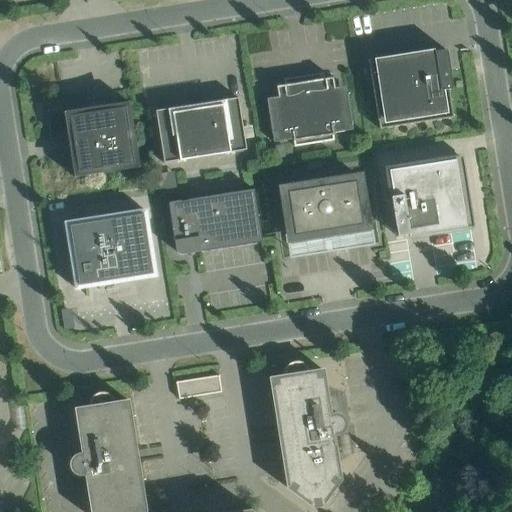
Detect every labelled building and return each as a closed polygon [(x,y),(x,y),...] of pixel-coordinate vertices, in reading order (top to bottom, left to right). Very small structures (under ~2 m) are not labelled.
[(423,52),(368,60),(379,129),(452,118),(448,89),(452,89),(446,50),(433,52),(434,53),(424,55),(423,52)] [(276,87),(277,98),(266,99),(273,143),(293,140),(294,147),(333,141),(332,133),(352,130),(345,86),(333,88),(332,78),(323,79),(323,73),(283,80),(284,85),(276,87)] [(237,98),(202,103),(203,107),(190,110),(189,105),(154,111),(162,163),(246,150),(237,98)] [(63,112),(66,136),(73,178),(138,167),(128,102),(101,106),(101,101),(88,103),(89,108),(63,112)] [(391,197),(389,197),(394,227),(395,227),(396,237),(407,235),(408,237),(409,237),(408,235),(435,231),(435,232),(472,227),(461,158),(386,170),(391,197)] [(371,230),(362,172),(276,186),(286,244),(324,238),(325,242),(333,241),(333,236),(371,230)] [(168,203),(175,250),(176,253),(179,254),(182,255),(185,253),(186,251),(187,248),(194,247),(195,253),(261,242),(253,189),(168,203)] [(155,276),(152,255),(144,210),(64,223),(75,289),(155,276)] [(322,370),(308,372),(306,368),(304,365),(300,362),(296,362),(291,362),(288,364),(285,368),(283,372),(283,376),(269,378),(276,425),(279,424),(278,423),(283,422),(286,442),(282,443),(281,442),(279,442),(286,488),(312,507),(320,506),(339,480),(332,435),(337,434),(342,429),(344,423),(341,417),(334,414),(329,415),(322,370)] [(219,377),(218,375),(217,375),(217,376),(177,382),(175,382),(175,384),(176,384),(178,399),(221,393),(218,377),(219,377)] [(127,401),(113,403),(112,399),(109,395),(105,393),(101,392),(97,393),(93,395),(90,398),(88,403),(88,407),(74,409),(81,455),(76,455),(71,460),(70,466),(73,472),(79,475),(84,474),(90,511),(143,511),(145,511),(137,464),(135,465),(135,466),(131,467),(127,447),(132,446),(132,447),(135,447),(127,401)]
